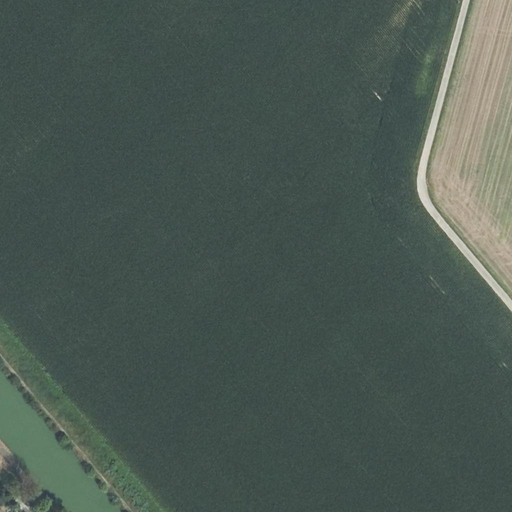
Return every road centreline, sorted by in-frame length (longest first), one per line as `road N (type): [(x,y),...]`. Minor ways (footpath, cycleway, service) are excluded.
road 1 (track): [(511,291),(434,199),(427,175),(470,0)]
road 2 (track): [(142,511),(0,355)]
